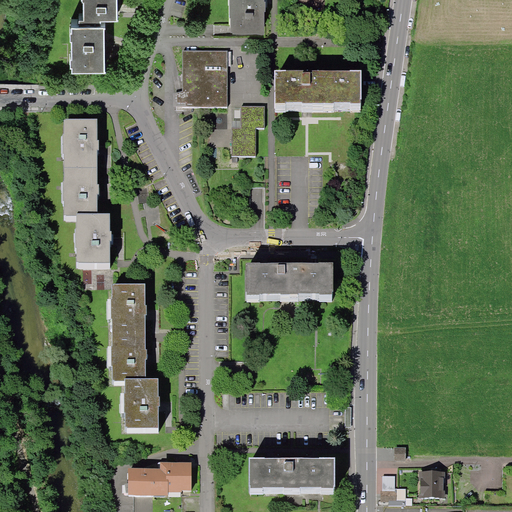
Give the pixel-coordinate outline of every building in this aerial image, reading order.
[(79,21),(79,28),(100,28),(100,22),(118,21),(118,20),(117,20),(117,14),(117,0),(81,0),(82,3),(83,3),(83,21),(79,21)] [(233,34),(264,34),(264,12),(264,2),(264,0),(229,0),(230,18),(231,18),(231,33),(233,33),(233,34)] [(79,28),(71,28),(71,33),(70,33),(70,42),(71,42),(71,59),(70,59),(70,69),(71,69),(71,74),(105,74),(105,39),(105,28),(100,28),(79,28)] [(228,51),(182,51),(182,91),(173,93),(173,106),(227,107),(228,66),(228,52),(228,51)] [(362,70),(274,70),(274,99),(276,99),(276,103),(286,103),(286,102),(303,102),(303,103),(334,103),(334,102),(350,102),(350,103),(361,103),(361,99),(362,99),(362,70)] [(265,106),(240,106),(240,127),(232,127),(232,156),(256,156),(256,128),(265,128),(265,106)] [(98,119),(66,119),(66,120),(64,120),(64,134),(63,134),(63,154),(64,154),(64,181),(62,181),(63,202),(64,202),(64,216),(77,216),(77,213),(98,213),(98,194),(99,194),(99,189),(99,185),(98,185),(98,150),(99,150),(99,146),(99,141),(98,141),(98,119)] [(110,213),(98,213),(77,213),(77,216),(77,228),(76,228),(76,248),(77,248),(77,262),(79,262),(79,263),(110,263),(110,241),(111,241),(111,237),(111,231),(110,231),(110,213)] [(260,262),(246,262),(245,292),(247,292),(247,295),(259,295),(259,293),(280,293),(280,294),(298,294),(298,293),(319,293),(319,295),(332,295),(332,292),(333,292),(333,262),(319,262),(319,263),(260,263),(260,262)] [(145,284),(113,284),(113,285),(112,285),(112,299),(111,299),(111,318),(112,318),(112,346),(111,346),(111,366),(112,366),(112,380),(114,380),(114,381),(125,381),(125,378),(146,378),(146,359),(147,359),(147,354),(147,349),(146,349),(145,315),(147,315),(147,310),(147,305),(146,305),(145,284)] [(146,378),(125,378),(125,381),(125,393),(124,393),(124,412),(125,412),(125,426),(127,426),(127,428),(159,428),(158,406),(160,406),(160,402),(160,396),(158,396),(158,378),(146,378)] [(406,448),(395,448),(395,461),(406,461),(406,448)] [(265,457),(249,457),(249,486),(250,486),(250,488),(263,488),(263,487),(284,487),(284,488),(300,487),(321,487),(321,488),(334,488),(334,485),(335,485),(335,457),(320,457),(320,458),(265,458),(265,457)] [(192,463),(160,462),(160,468),(129,468),(128,495),(168,495),(168,492),(182,492),(182,491),(191,491),(192,463)] [(445,472),(419,472),(419,481),(421,481),(421,495),(419,495),(419,498),(445,498),(445,490),(444,490),(444,478),(445,478),(445,472)] [(395,476),(382,476),(382,491),(395,491),(395,488),(395,476)] [(397,488),(395,488),(395,491),(382,491),(381,491),(381,502),(389,502),(389,506),(406,506),(406,505),(412,506),(412,498),(406,498),(406,489),(397,489),(397,488)]
